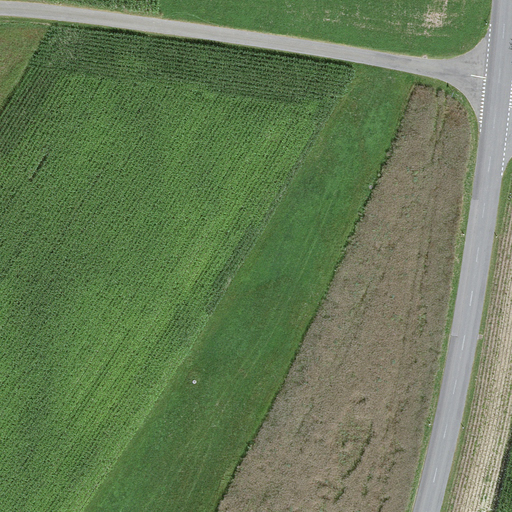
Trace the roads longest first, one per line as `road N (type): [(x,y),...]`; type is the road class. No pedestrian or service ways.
road 1 (residential): [(0,4),(498,80)]
road 2 (tertiary): [(422,511),(469,287),(498,80)]
